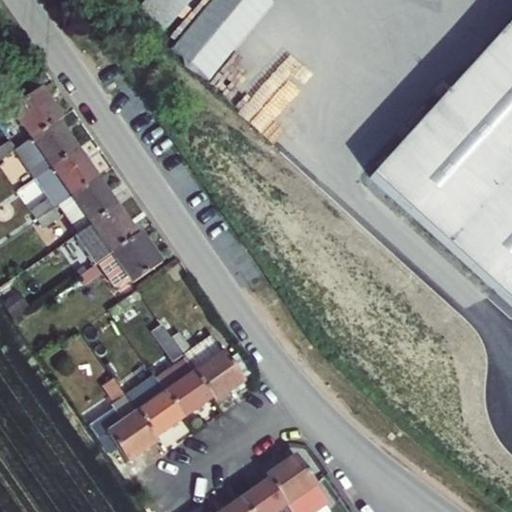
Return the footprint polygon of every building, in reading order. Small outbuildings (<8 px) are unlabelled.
[(511,28),(509,25),(369,180),(511,308),(511,28)] [(12,52),(4,58),(15,73),(23,67),(12,52)] [(12,114),(30,140),(56,122),(60,119),(39,90),(29,97),(10,110),(12,114)] [(30,140),(50,168),(76,151),(56,122),(30,140)] [(34,180),(50,168),(30,140),(14,151),(34,180)] [(0,160),(14,151),(8,143),(0,148),(0,160)] [(76,151),(50,168),(70,197),(96,179),(76,151)] [(58,206),(70,197),(50,168),(34,180),(48,200),(54,209),(58,206)] [(96,179),(70,197),(90,226),(116,208),(96,179)] [(90,226),(70,197),(58,206),(78,235),(90,226)] [(37,221),(54,209),(48,200),(31,212),(37,221)] [(116,208),(90,226),(110,255),(136,237),(116,208)] [(37,221),(42,229),(60,217),(54,209),(37,221)] [(97,264),(110,255),(90,226),(78,235),(74,238),(93,267),(94,266),(97,264)] [(136,237),(110,255),(129,282),(132,285),(161,264),(140,234),(136,237)] [(129,282),(110,255),(97,264),(113,287),(120,288),(129,282)] [(77,278),(82,287),(100,274),(94,266),(93,267),(77,278)] [(29,310),(18,294),(1,305),(13,321),(29,310)] [(169,340),(176,335),(163,316),(156,321),(160,327),(169,340)] [(160,327),(151,333),(173,363),(181,358),(169,340),(160,327)] [(169,340),(181,358),(190,351),(178,334),(176,335),(169,340)] [(190,351),(181,358),(184,361),(193,374),(223,354),(216,344),(211,336),(190,351)] [(223,354),(242,381),(250,375),(224,338),(216,344),(223,354)] [(242,381),(223,354),(193,374),(211,400),(214,404),(243,383),(242,381)] [(163,395),(193,374),(184,361),(155,382),(163,395)] [(107,374),(99,380),(115,404),(124,398),(112,381),(107,374)] [(211,400),(193,374),(163,395),(181,421),(211,400)] [(135,414),(163,395),(155,382),(152,378),(124,398),(135,414)] [(181,421),(163,395),(135,414),(153,440),(181,421)] [(106,435),(122,424),(112,411),(88,428),(97,441),(106,435)] [(135,414),(122,424),(106,435),(126,464),(156,444),(153,440),(135,414)] [(267,481),(285,507),(315,487),(294,456),(265,478),(267,481)] [(278,511),(285,507),(267,481),(239,501),(245,511),(278,511)] [(285,507),(288,511),(315,511),(327,504),(315,487),(285,507)] [(223,511),(245,511),(239,501),(223,511)]
